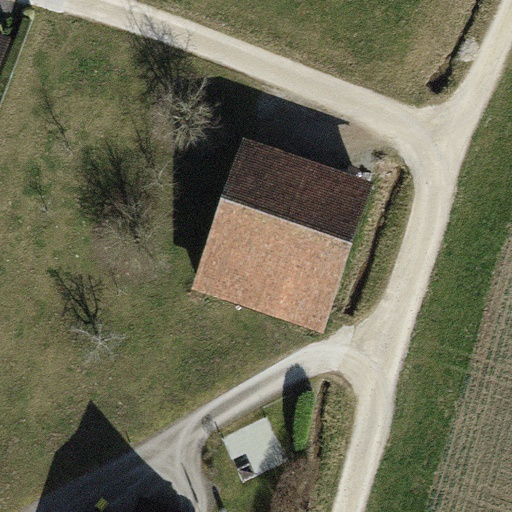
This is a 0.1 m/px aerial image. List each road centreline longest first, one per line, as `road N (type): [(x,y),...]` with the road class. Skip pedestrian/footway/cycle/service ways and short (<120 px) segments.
road 1 (track): [(349,511),(452,136),(506,0)]
road 2 (track): [(452,136),(65,0)]
